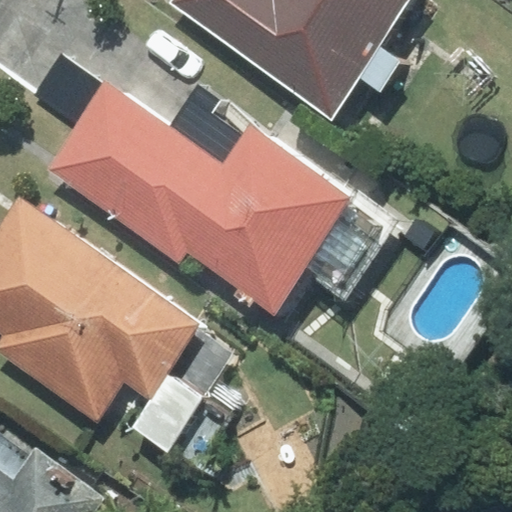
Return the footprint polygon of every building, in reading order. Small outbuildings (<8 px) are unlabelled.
[(182,0),(179,5),(342,122),(369,85),(389,99),(415,64),(394,49),(429,0),(182,0)] [(276,333),(320,274),(355,300),(409,226),(366,194),(362,200),(205,85),(178,123),(119,79),(106,97),(60,63),(37,94),(83,128),(53,169),(276,333)] [(0,329),(9,336),(0,347),(0,353),(105,427),(132,388),(155,405),(210,328),(30,202),(0,244),(0,329)] [(215,404),(179,379),(142,431),(179,457),(215,404)] [(112,511),(121,500),(0,414),(0,511),(112,511)]
